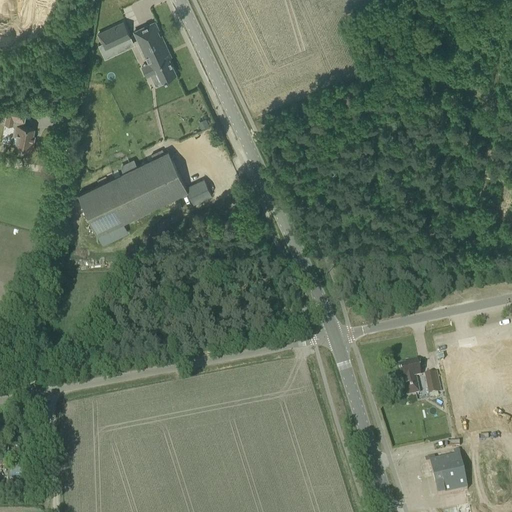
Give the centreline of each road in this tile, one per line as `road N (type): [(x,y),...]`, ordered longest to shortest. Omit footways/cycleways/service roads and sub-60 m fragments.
road 1 (tertiary): [(336,336),(181,0)]
road 2 (unclassified): [(336,336),(0,400)]
road 3 (tertiary): [(390,511),(336,336)]
road 4 (unclassified): [(511,296),(336,336)]
road 5 (unclassified): [(66,128),(89,0)]
road 6 (unknown): [(52,390),(56,511)]
